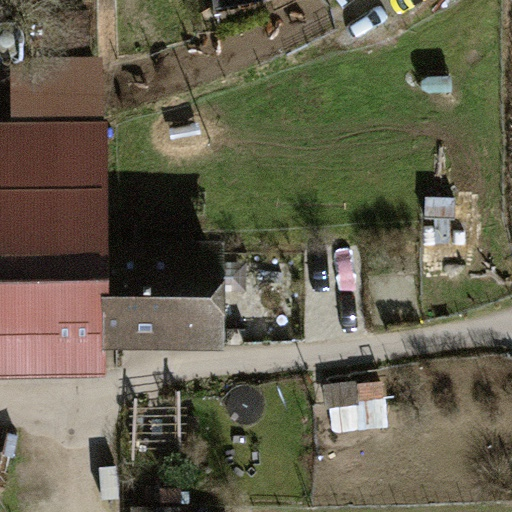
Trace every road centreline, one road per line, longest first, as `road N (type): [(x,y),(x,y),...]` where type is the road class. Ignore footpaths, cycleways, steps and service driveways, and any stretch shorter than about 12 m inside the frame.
road 1 (track): [(80,398),(197,363),(335,355),(511,329)]
road 2 (track): [(0,83),(164,73),(250,44),(338,0)]
